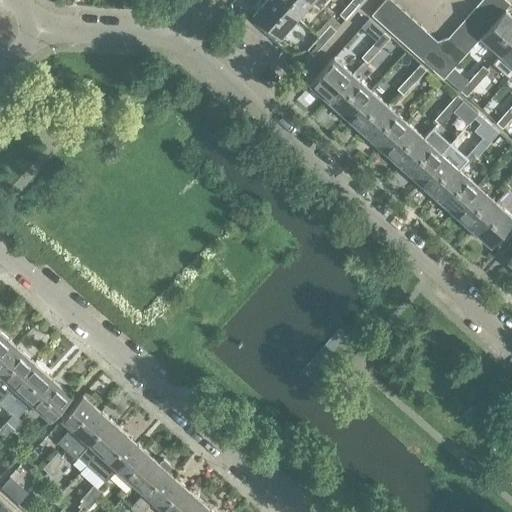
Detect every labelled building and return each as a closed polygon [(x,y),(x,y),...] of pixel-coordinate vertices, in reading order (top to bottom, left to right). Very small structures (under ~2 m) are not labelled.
[(278,1),(276,0),(263,0),(253,12),(280,36),(289,26),(297,18),(278,1)] [(312,0),(276,0),(278,1),(297,18),(312,1),(312,0)] [(391,0),(382,0),(370,15),(379,23),(396,3),(391,0)] [(489,0),(477,0),(476,2),(494,18),(501,10),(489,0)] [(507,0),(489,0),(501,10),(503,8),(509,1),(507,0)] [(350,1),(339,13),(345,19),(356,6),(350,1)] [(476,2),(469,10),(487,27),(494,18),(476,2)] [(396,3),(379,23),(387,30),(403,10),(396,3)] [(487,27),(480,36),(498,52),(511,36),(511,15),(503,8),(501,10),(494,18),(487,27)] [(403,10),(387,30),(395,37),(412,18),(403,10)] [(480,36),(487,27),(469,10),(461,19),(480,36)] [(412,18),(395,37),(403,44),(420,25),(412,18)] [(461,19),(454,27),(473,43),(480,36),(461,19)] [(318,36),(324,42),(336,29),(329,23),(318,36)] [(420,25),(403,44),(411,51),(428,32),(420,25)] [(454,27),(447,35),(466,51),(473,43),(454,27)] [(389,38),(382,32),(371,44),(378,50),(389,38)] [(428,32),(411,51),(419,58),(436,39),(428,32)] [(466,51),(447,35),(446,36),(437,40),(436,39),(419,58),(442,78),(466,51)] [(307,49),(313,55),(324,42),(318,36),(307,49)] [(511,36),(498,52),(511,64),(511,36)] [(378,50),(371,44),(361,56),(367,62),(378,50)] [(332,57),(309,83),(327,100),(350,73),(332,57)] [(420,63),(419,64),(408,75),(415,81),(426,69),(420,63)] [(482,64),(471,77),(478,82),(489,70),(482,64)] [(350,73),(327,100),(345,116),(368,89),(350,73)] [(415,81),(408,75),(396,88),(403,94),(415,81)] [(466,95),(478,82),(471,77),(460,90),(466,95)] [(368,89),(345,116),(363,131),(386,105),(368,89)] [(457,93),(456,94),(445,107),(451,112),(463,99),(457,93)] [(386,105),(363,131),(380,147),(404,121),(386,105)] [(451,112),(445,107),(434,118),(440,124),(451,112)] [(495,122),(502,128),(511,116),(511,114),(506,109),(495,122)] [(404,121),(380,147),(398,163),(422,137),(404,121)] [(493,125),(492,126),(482,137),(488,143),(499,131),(493,125)] [(422,137),(398,163),(416,179),(440,152),(422,137)] [(488,143),(482,137),(470,150),(476,156),(488,143)] [(440,152),(416,179),(434,195),(458,168),(440,152)] [(458,168),(434,195),(452,211),(476,184),(458,168)] [(476,184),(452,211),(469,227),(494,200),(476,184)] [(494,200),(469,227),(488,243),(511,216),(494,200)] [(0,362),(15,345),(0,331),(0,362)] [(33,362),(15,345),(0,362),(0,399),(13,386),(12,385),(33,362)] [(51,378),(33,362),(12,385),(13,386),(21,393),(15,399),(25,408),(31,401),(51,378)] [(70,395),(51,378),(31,401),(49,418),(70,395)] [(57,441),(66,449),(101,410),(82,393),(60,418),(70,426),(57,441)] [(119,426),(101,410),(66,449),(76,458),(78,456),(86,463),(119,426)] [(14,429),(22,420),(13,412),(6,421),(14,429)] [(14,429),(6,421),(0,427),(0,428),(8,436),(14,429)] [(137,443),(119,426),(86,463),(104,479),(137,443)] [(156,459),(137,443),(104,479),(105,480),(116,467),(134,483),(156,459)] [(58,467),(66,459),(57,451),(49,459),(58,467)] [(159,461),(156,459),(134,483),(143,491),(130,506),(136,511),(140,511),(174,475),(167,469),(169,467),(171,464),(163,458),(161,459),(159,461)] [(58,467),(49,459),(43,467),(52,475),(58,467)] [(19,501),(28,491),(10,475),(1,486),(19,501)] [(173,511),(192,491),(174,475),(140,511),(141,511),(153,500),(166,511),(173,511)] [(85,492),(95,500),(101,493),(91,484),(85,492)] [(206,511),(210,508),(192,491),(173,511),(206,511)] [(88,508),(95,500),(85,492),(78,499),(88,508)]
